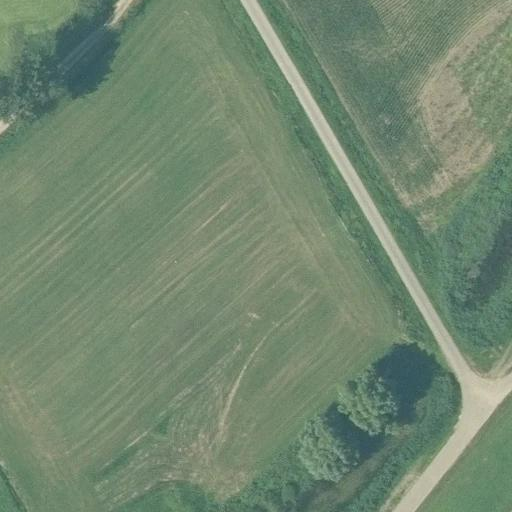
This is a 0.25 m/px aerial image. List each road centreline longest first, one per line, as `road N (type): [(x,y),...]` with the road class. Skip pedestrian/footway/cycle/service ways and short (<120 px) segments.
road 1 (track): [(511,382),(486,406),(241,0)]
road 2 (track): [(0,120),(123,0)]
road 3 (track): [(404,511),(486,406)]
